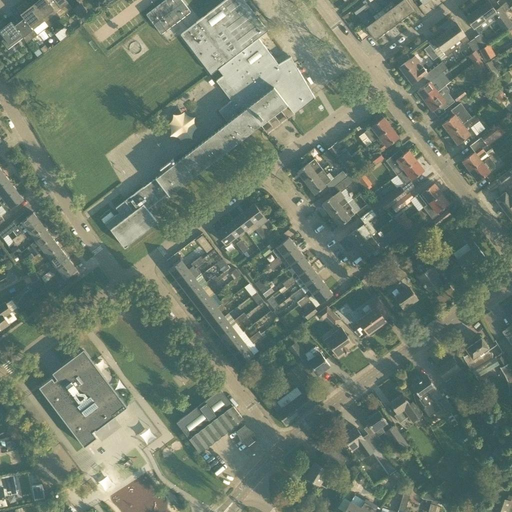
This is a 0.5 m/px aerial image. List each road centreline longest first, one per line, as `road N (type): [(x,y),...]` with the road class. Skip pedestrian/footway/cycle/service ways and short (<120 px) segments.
road 1 (tertiary): [(283,447),(511,278)]
road 2 (residential): [(283,447),(143,265)]
road 3 (residential): [(120,282),(0,93)]
road 4 (residential): [(511,257),(380,83)]
road 5 (residential): [(143,265),(264,172)]
road 6 (residential): [(0,374),(120,282)]
road 7 (residential): [(264,172),(380,83)]
road 8 (residential): [(346,282),(264,172)]
